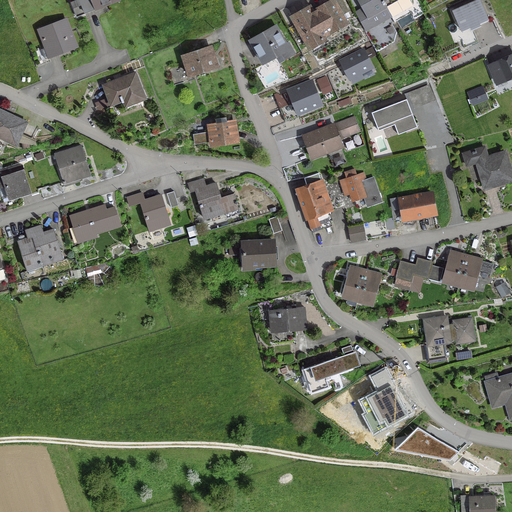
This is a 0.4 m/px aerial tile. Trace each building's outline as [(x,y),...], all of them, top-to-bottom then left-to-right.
[(91,0),(95,8),(115,0),(91,0)] [(311,13),(308,8),(292,17),(310,50),(325,42),(322,36),(345,23),(340,15),(346,11),(340,0),(334,0),(327,4),(324,0),(322,0),(318,2),(321,7),(311,13)] [(367,17),(385,7),(380,0),(357,0),(362,8),(367,17)] [(380,0),(385,7),(390,17),(412,5),(409,0),(380,0)] [(486,19),(477,0),(474,0),(449,10),(458,31),(486,19)] [(385,7),(367,17),(362,8),(355,12),(377,50),(394,41),(396,34),(390,24),(393,22),(385,7)] [(44,59),(50,57),(75,47),(64,20),(38,30),(45,48),(41,50),(44,59)] [(275,27),(250,41),(262,63),(275,56),(278,61),(290,55),(275,27)] [(216,67),(209,47),(182,56),(189,76),(216,67)] [(339,63),(349,86),(375,74),(364,51),(339,63)] [(495,82),(511,74),(511,54),(488,64),(495,82)] [(134,73),(102,85),(110,105),(120,101),(121,103),(123,102),(122,101),(133,97),(135,103),(145,99),(134,73)] [(321,107),(313,83),(285,92),(293,116),(321,107)] [(435,100),(429,84),(404,93),(410,109),(435,100)] [(486,99),(482,88),(468,94),(470,100),(471,100),(472,103),(477,102),(477,103),(486,99)] [(405,98),(372,111),(380,131),(412,118),(405,98)] [(0,137),(15,145),(26,122),(0,110),(0,137)] [(212,143),(237,139),(236,130),(233,130),(232,123),(226,124),(225,117),(215,119),(216,126),(210,127),(212,143)] [(335,124),(340,138),(359,131),(353,117),(335,124)] [(333,125),(302,137),(311,158),(341,146),(333,125)] [(22,142),(24,149),(31,147),(28,140),(22,142)] [(57,164),(64,186),(79,181),(78,178),(89,175),(81,146),(56,154),(59,163),(57,164)] [(476,162),(482,184),(497,179),(499,184),(511,179),(511,177),(504,152),(490,157),(487,147),(463,154),(466,165),(476,162)] [(9,200),(29,194),(20,165),(0,172),(0,194),(2,200),(8,198),(9,200)] [(346,179),(345,179),(352,201),(364,198),(367,207),(380,202),(372,178),(364,180),(362,173),(355,175),(353,169),(344,173),(346,179)] [(306,218),(306,219),(326,212),(322,201),(326,199),(318,174),(303,179),(306,186),(296,189),(306,218)] [(204,187),(202,179),(187,184),(189,192),(194,190),(203,219),(224,212),(226,217),(239,213),(236,204),(237,204),(236,201),(235,201),(232,193),(219,197),(215,183),(204,187)] [(148,231),(169,224),(160,195),(144,201),(141,193),(126,198),(129,206),(139,202),(148,231)] [(173,193),(166,195),(170,208),(177,206),(173,193)] [(431,193),(403,198),(402,198),(401,198),(401,199),(399,199),(403,220),(435,214),(431,193)] [(119,225),(113,207),(105,210),(104,205),(69,216),(77,243),(96,237),(94,233),(119,225)] [(276,217),(278,223),(288,219),(286,213),(276,216),(276,217)] [(276,217),(268,219),(273,234),(281,231),(278,223),(276,217)] [(385,223),(384,220),(362,224),(365,239),(387,234),(385,223)] [(24,231),(27,238),(17,241),(26,271),(41,266),(41,265),(62,259),(52,230),(42,233),(39,226),(24,231)] [(188,240),(190,246),(197,244),(195,238),(188,240)] [(243,266),(274,264),(273,241),(258,242),(258,240),(252,240),(252,243),(241,243),(243,266)] [(228,247),(228,255),(239,255),(238,247),(228,247)] [(442,280),(458,284),(466,255),(450,250),(449,255),(448,255),(442,280)] [(482,259),(466,255),(458,284),(474,288),(482,259)] [(415,267),(412,275),(420,277),(424,262),(416,260),(414,266),(415,267)] [(431,266),(432,264),(424,262),(420,277),(439,282),(442,269),(431,266)] [(395,278),(403,280),(407,265),(399,263),(395,278)] [(341,295),(357,299),(365,269),(349,265),(341,295)] [(414,266),(407,265),(403,280),(410,282),(412,275),(415,267),(414,266)] [(381,274),(365,269),(357,299),(373,303),(381,274)] [(509,293),(505,286),(498,291),(501,297),(509,293)] [(305,330),(303,307),(269,311),(270,330),(295,327),(295,331),(305,330)] [(427,340),(428,345),(443,342),(449,342),(449,341),(456,340),(456,343),(473,340),(470,319),(453,321),(454,324),(446,326),(445,317),(424,320),(427,340)] [(428,345),(426,345),(428,361),(445,358),(443,342),(428,345)] [(325,377),(345,371),(340,356),(303,369),(311,393),(328,387),(325,377)] [(410,416),(386,370),(372,377),(379,392),(362,401),(368,413),(364,415),(374,434),(410,416)] [(510,418),(511,417),(511,374),(497,379),(495,374),(484,377),(486,382),(485,382),(489,395),(502,392),(510,418)] [(458,453),(418,430),(397,450),(450,460),(458,453)] [(494,511),(493,496),(460,498),(460,511),(494,511)]
